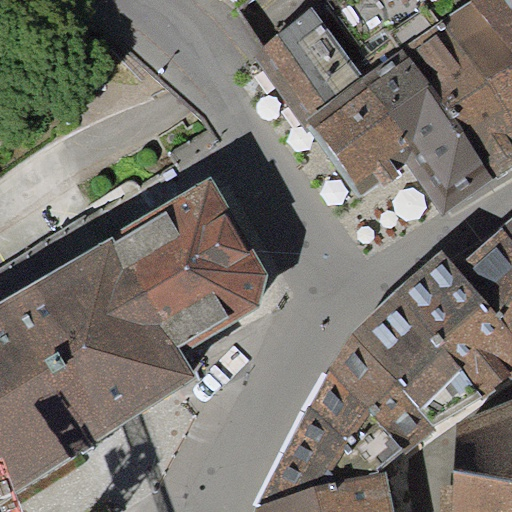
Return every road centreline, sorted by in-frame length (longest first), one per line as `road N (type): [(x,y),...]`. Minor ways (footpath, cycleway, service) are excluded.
road 1 (residential): [(110,0),(218,102),(280,184),(322,291)]
road 2 (residential): [(292,0),(175,110),(0,210)]
road 3 (residential): [(322,291),(286,367),(177,511)]
road 4 (residential): [(511,196),(322,291)]
